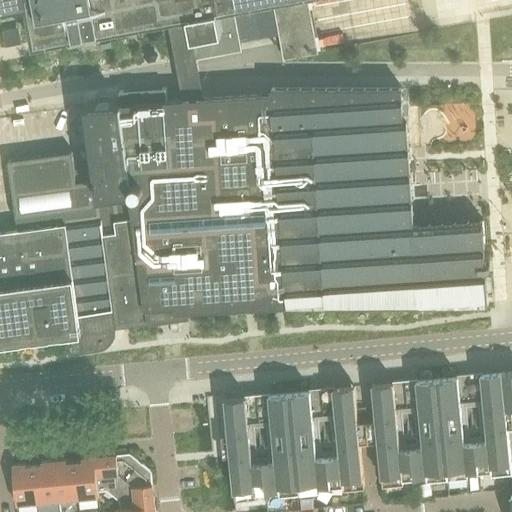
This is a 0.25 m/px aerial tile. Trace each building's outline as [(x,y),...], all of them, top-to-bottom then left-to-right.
[(0,0),(0,8),(30,3),(38,42),(138,23),(168,17),(171,16),(180,14),(185,36),(194,34),(197,54),(196,54),(196,55),(198,54),(241,46),(241,42),(233,5),(261,0),(274,0),(281,35),(282,42),(285,59),(320,52),(320,51),(310,0),(0,0)] [(74,152),(10,161),(20,224),(22,223),(23,227),(68,221),(85,350),(96,349),(102,348),(106,346),(109,345),(112,342),(115,340),(116,336),(117,332),(116,326),(128,324),(154,320),(187,316),(191,315),(190,309),(246,307),(258,306),(271,305),(274,305),(283,305),(287,305),(463,303),(488,303),(488,302),(488,295),(486,273),(486,261),(483,219),(415,224),(414,207),(413,194),(408,118),(404,118),(404,113),(403,88),(273,88),(273,93),(205,97),(185,98),(170,99),(122,102),(87,104),(94,157),(96,167),(98,180),(79,183),(77,170),(74,152)] [(68,221),(23,227),(0,230),(0,344),(72,335),(75,352),(85,350),(68,221)] [(376,383),(374,383),(374,384),(378,419),(378,425),(379,438),(380,441),(383,482),(405,480),(405,475),(428,473),(428,478),(469,474),(469,469),(491,467),(492,472),(511,470),(511,451),(510,427),(511,427),(511,369),(485,372),(483,372),(482,373),(484,393),(486,415),(488,428),(489,438),(467,440),(466,430),(464,411),(462,395),(460,375),(458,375),(419,379),(421,399),(422,415),(424,434),(425,445),(403,447),(402,436),(400,422),(398,401),(396,381),(394,381),(376,383)] [(232,453),(236,497),(258,495),(258,489),(280,487),(280,492),(322,489),(322,483),(344,481),(344,486),(366,484),(362,442),(362,440),(361,426),(359,412),(357,384),(335,386),(337,407),(341,453),(320,454),(319,445),(316,425),(315,409),(313,389),(271,393),(273,413),(275,429),(277,448),(278,459),(255,461),(254,451),(252,438),(250,415),(249,395),(245,395),(227,396),(230,435),(232,453)] [(377,411),(359,412),(361,426),(362,440),(371,439),(379,438),(378,425),(377,411)] [(95,455),(99,495),(101,495),(100,490),(108,489),(115,495),(142,461),(130,452),(95,455)] [(79,497),(99,495),(95,455),(83,456),(83,460),(75,460),(79,497)] [(59,499),(79,497),(75,460),(69,461),(68,457),(56,459),(59,499)] [(59,499),(56,459),(43,460),(43,464),(36,464),(39,501),(59,499)] [(19,503),(39,501),(36,464),(28,465),(27,461),(15,463),(19,503)] [(117,508),(117,509),(156,505),(155,493),(155,485),(153,470),(142,461),(115,495),(121,500),(122,508),(117,508)]
